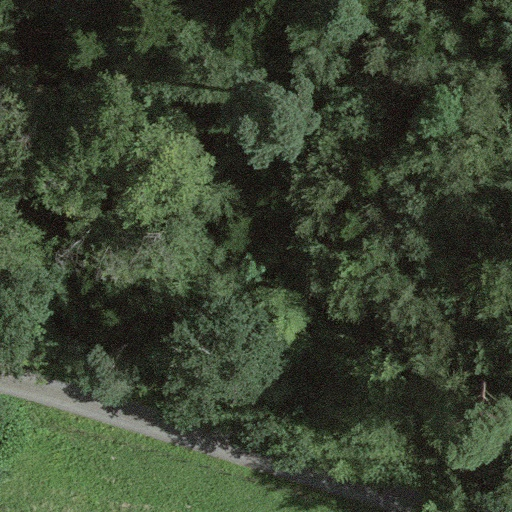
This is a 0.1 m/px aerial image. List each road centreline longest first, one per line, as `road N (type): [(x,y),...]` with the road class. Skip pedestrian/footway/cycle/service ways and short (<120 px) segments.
road 1 (track): [(0,87),(511,47)]
road 2 (track): [(423,511),(0,384)]
